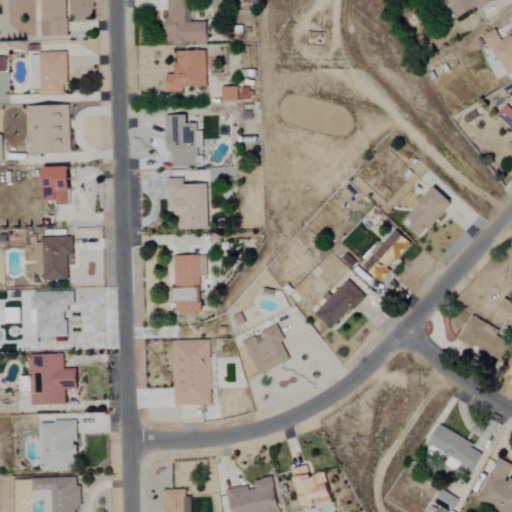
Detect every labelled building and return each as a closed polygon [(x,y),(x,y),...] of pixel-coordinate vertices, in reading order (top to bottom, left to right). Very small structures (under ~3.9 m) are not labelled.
[(41,0),(42,37),(68,36),(66,0),(41,0)] [(207,22),(189,22),(189,0),(166,0),(166,42),(207,42),(207,22)] [(492,3),(491,0),(447,0),(454,18),(492,3)] [(511,73),(511,35),(502,41),(496,29),(482,37),(492,55),(486,58),(498,81),(511,73)] [(167,92),(183,92),(183,87),(207,87),(206,51),(177,51),(177,65),(175,65),(175,74),(166,74),(167,92)] [(65,96),(64,85),(68,85),(68,53),(32,54),(33,88),(40,88),(41,96),(65,96)] [(240,101),(240,100),(250,100),(250,87),(222,87),(222,101),(240,101)] [(71,154),(71,105),(28,106),(28,154),(71,154)] [(511,109),(507,105),(498,114),(511,127),(511,109)] [(188,115),(167,116),(167,151),(173,151),(173,166),(204,165),(204,156),(198,156),(197,147),(204,147),(203,131),(197,131),(197,123),(188,124),(188,115)] [(45,168),(46,202),(60,201),(60,206),(73,205),(72,167),(45,168)] [(208,229),(208,184),(185,185),(185,179),(169,179),(169,201),(178,201),(179,230),(208,229)] [(453,200),(435,187),(406,226),(424,239),(453,200)] [(362,264),(378,281),(415,248),(399,231),(362,264)] [(43,281),(68,280),(68,255),(74,255),(74,237),(37,238),(38,274),(43,274),(43,281)] [(201,312),(200,277),(207,277),(207,256),(174,256),(175,313),(201,312)] [(365,295),(348,280),(316,315),(333,331),(365,295)] [(68,337),(67,306),(75,306),(75,291),(33,292),(33,310),(38,310),(38,338),(68,337)] [(511,302),(506,299),(501,307),(511,313),(511,302)] [(500,329),(471,317),(460,342),(479,350),(478,351),(501,361),(509,342),(497,337),(500,329)] [(291,361),(282,341),(285,340),(278,325),(243,342),(259,376),(291,361)] [(174,406),(213,405),(211,340),(173,341),(174,406)] [(66,405),(65,390),(79,390),(78,369),(65,370),(64,354),(30,355),(31,406),(66,405)] [(77,422),(42,423),(43,472),(76,471),(75,456),(80,456),(79,445),(78,445),(77,422)] [(485,453),(440,426),(429,445),(473,472),(485,453)] [(511,466),(511,464),(497,458),(479,502),(502,511),(511,511),(511,480),(507,478),(511,466)] [(294,470),(306,511),(335,501),(325,471),(311,475),(308,466),(294,470)] [(232,511),(280,511),(272,477),(251,482),(251,485),(227,491),(232,511)] [(33,479),(34,499),(45,498),(45,511),(76,511),(76,509),(82,508),(81,485),(77,486),(77,478),(33,479)] [(190,511),(190,490),(165,491),(165,511),(190,511)] [(447,511),(453,511),(459,499),(441,491),(435,507),(447,511)]
